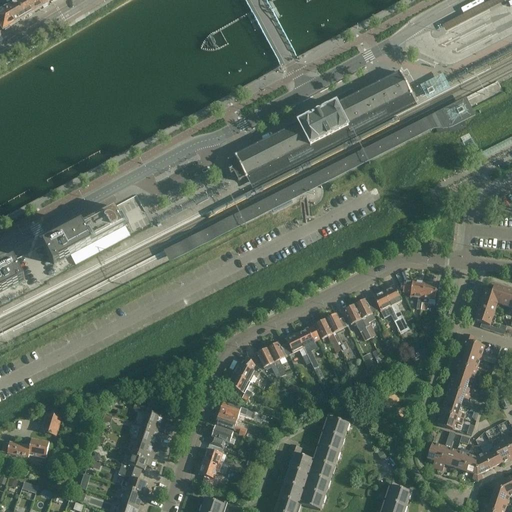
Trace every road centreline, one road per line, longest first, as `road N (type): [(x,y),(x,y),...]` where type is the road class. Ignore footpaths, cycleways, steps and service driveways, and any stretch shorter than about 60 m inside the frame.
road 1 (residential): [(166,511),(219,355),(230,343),(403,259),(463,262)]
road 2 (tertiary): [(303,90),(0,250)]
road 3 (tertiary): [(303,90),(462,0)]
road 4 (residential): [(511,344),(455,323),(463,262)]
